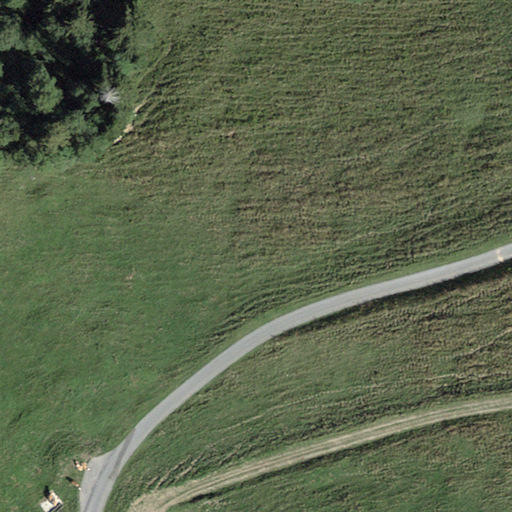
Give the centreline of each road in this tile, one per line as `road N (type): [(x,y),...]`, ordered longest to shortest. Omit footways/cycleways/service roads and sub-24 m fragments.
road 1 (track): [(511,245),(273,327),(206,369),(116,454),(86,511)]
road 2 (track): [(161,511),(227,475),(360,432),(511,401)]
